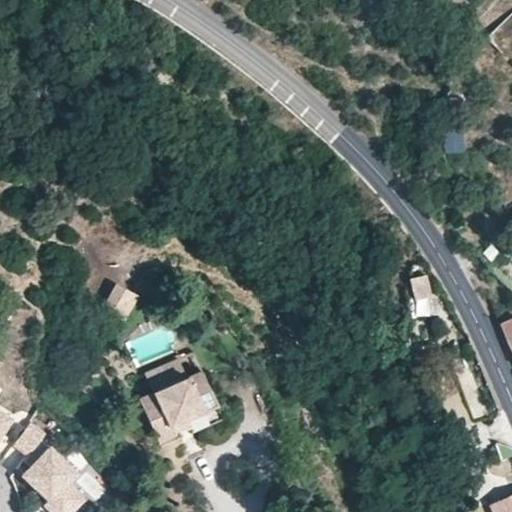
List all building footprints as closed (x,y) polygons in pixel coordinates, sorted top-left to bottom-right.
[(511,15),(487,40),(511,64),(511,15)] [(443,172),(434,161),(419,175),(428,185),(443,172)] [(500,252),(491,243),(482,251),(492,261),(500,252)] [(427,277),(409,282),(418,317),(436,312),(427,277)] [(123,322),(136,296),(119,286),(105,312),(123,322)] [(511,317),(500,322),(511,350),(511,317)] [(201,370),(192,350),(144,372),(152,391),(151,391),(137,397),(158,443),(174,436),(173,434),(170,427),(186,419),(204,411),(205,412),(218,406),(210,388),(209,389),(200,370),(201,370)] [(103,404),(80,373),(71,379),(93,410),(103,404)] [(0,432),(10,417),(0,411),(0,432)] [(189,426),(186,419),(170,427),(173,434),(189,426)] [(46,438),(34,428),(17,449),(30,460),(25,466),(32,472),(25,480),(53,503),(49,508),(53,511),(76,511),(87,500),(69,485),(78,474),(41,443),(46,438)]
